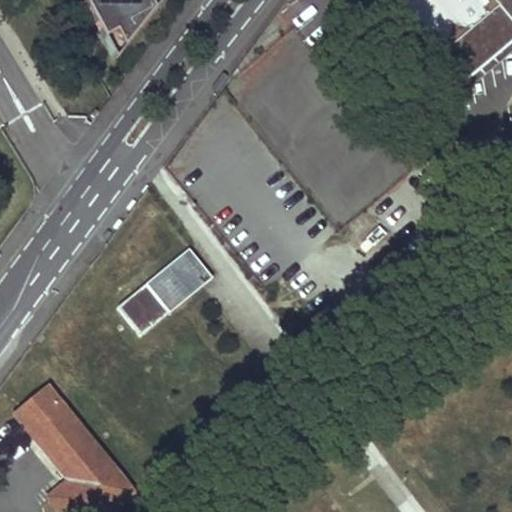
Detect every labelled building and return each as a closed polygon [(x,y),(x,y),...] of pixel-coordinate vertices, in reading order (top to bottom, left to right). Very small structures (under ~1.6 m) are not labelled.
[(73,0),(100,47),(111,41),(120,56),(164,0),(73,0)] [(511,0),(373,0),(381,9),(451,93),(464,82),(511,42),(511,0)] [(111,41),(100,47),(111,67),(120,56),(111,41)] [(187,251),(143,286),(167,315),(210,280),(187,251)] [(138,337),(167,315),(143,286),(115,308),(138,337)] [(52,499),(62,511),(105,511),(128,494),(44,391),(16,414),(72,483),(52,499)]
